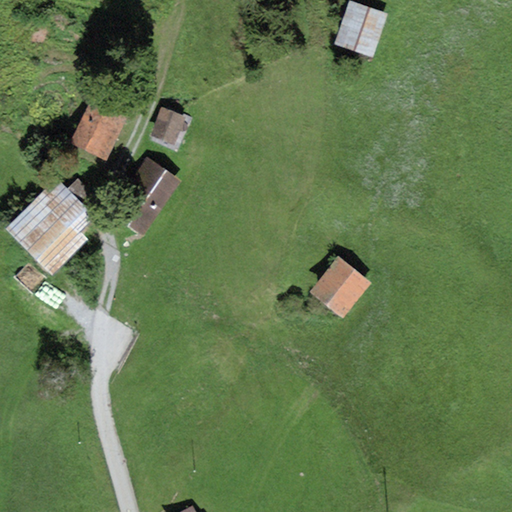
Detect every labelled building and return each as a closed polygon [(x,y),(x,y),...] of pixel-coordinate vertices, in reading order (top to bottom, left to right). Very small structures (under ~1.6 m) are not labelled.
[(388,14),(349,0),(334,44),(373,57),(388,14)] [(133,100),(95,83),(70,142),(107,159),(133,100)] [(185,118),(161,107),(149,134),(172,145),(185,118)] [(181,180),(147,157),(110,213),(144,236),(181,180)] [(58,179),(5,229),(50,276),(88,240),(81,233),(96,219),(58,179)] [(339,256),(310,291),(343,318),(372,282),(339,256)]
